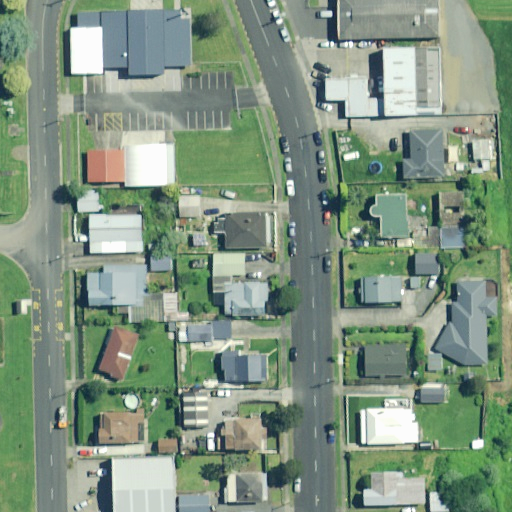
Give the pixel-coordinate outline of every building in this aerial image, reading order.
[(434,0),(338,0),(340,40),(435,38),(434,0)] [(186,15),(77,14),(76,34),(91,34),(91,55),(101,55),(101,70),(185,72),(186,15)] [(407,52),(374,53),(375,117),(409,116),(409,106),(407,52)] [(429,52),(407,52),(409,106),(430,105),(429,52)] [(476,97),(475,88),(456,89),(456,98),(476,97)] [(443,177),(442,130),(410,130),(410,160),(402,160),(403,178),(443,177)] [(124,182),(124,150),(87,150),(87,182),(124,182)] [(406,237),(405,195),(375,196),(376,206),(370,206),(371,217),(380,216),(381,238),(406,237)] [(199,217),(200,196),(179,196),(178,216),(199,217)] [(98,197),(78,197),(77,211),(98,212),(98,197)] [(213,220),(213,232),(219,232),(219,237),(225,237),(225,248),(265,248),(265,214),(226,214),(225,221),(213,220)] [(142,253),(141,215),(90,215),(90,253),(142,253)] [(464,247),(464,229),(441,230),(442,248),(464,247)] [(205,234),(193,234),(193,245),(204,245),(205,234)] [(173,253),(151,253),(151,270),(172,270),(173,253)] [(243,274),(244,254),(213,254),(213,292),(225,292),(225,315),(265,315),(265,283),(230,283),(230,274),(243,274)] [(87,274),(88,305),(116,305),(116,314),(128,313),(129,322),(178,321),(177,293),(147,294),(147,263),(104,264),(104,274),(87,274)] [(401,277),(361,277),(361,302),(401,302),(401,304),(415,305),(415,289),(401,289),(401,283),(401,277)] [(485,282),(458,281),(457,303),(453,302),(452,321),(448,324),(436,350),(464,364),(485,365),(487,315),(497,316),(498,296),(485,296),(485,282)] [(211,340),(211,324),(199,324),(200,341),(211,340)] [(115,327),(99,370),(110,374),(109,377),(122,381),(138,335),(115,327)] [(406,375),(406,345),(365,345),(365,375),(406,375)] [(225,370),(225,380),(231,381),(231,387),(240,388),(240,381),(266,382),(267,356),(240,355),(240,351),(222,350),(222,370),(225,370)] [(445,386),(423,386),(424,400),(445,400),(445,386)] [(208,426),(207,391),(182,391),(183,427),(208,426)] [(411,423),(411,409),(366,410),(367,444),(417,443),(417,423),(411,423)] [(100,412),(99,443),(134,444),(134,442),(143,443),(144,413),(100,412)] [(225,430),(221,430),(220,437),(225,437),(224,449),(264,451),(265,420),(225,418),(225,430)] [(176,453),(176,439),(158,439),(158,453),(176,453)] [(176,511),(175,468),(117,469),(117,511),(176,511)] [(403,484),(402,472),(371,473),(372,490),(364,490),(364,505),(425,503),(424,483),(403,484)] [(267,476),(226,475),(225,501),(267,502),(267,476)] [(448,492),(430,493),(431,511),(449,511),(448,492)] [(208,511),(209,495),(179,495),(179,511),(208,511)]
